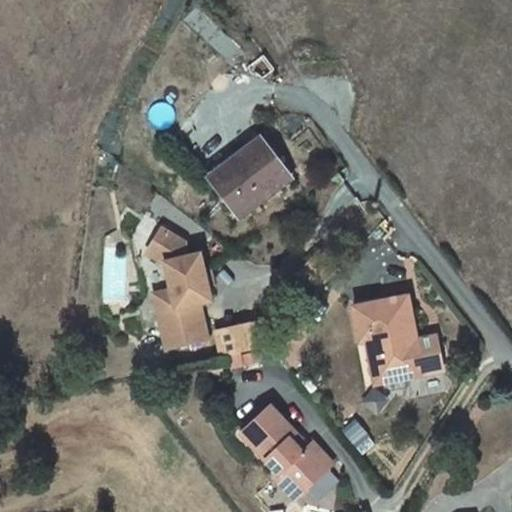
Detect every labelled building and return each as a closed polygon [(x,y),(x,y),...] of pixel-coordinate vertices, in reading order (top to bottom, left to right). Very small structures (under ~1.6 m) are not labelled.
[(230,65),(243,55),(224,30),(211,39),(230,65)] [(209,177),(241,218),(292,179),(260,137),(209,177)] [(207,285),(204,271),(200,255),(189,257),(186,243),(163,229),(148,252),(166,264),(172,291),(154,295),(166,349),(207,339),(199,304),(211,301),(207,285)] [(210,269),(204,271),(207,285),(213,284),(210,269)] [(354,307),(359,342),(368,342),(376,341),(383,382),(408,378),(407,369),(421,367),(408,297),(354,307)] [(376,341),(368,342),(376,384),(383,382),(376,341)] [(408,378),(422,376),(421,367),(407,369),(408,378)] [(277,478),(297,500),(309,489),(335,464),(314,442),(307,449),(294,435),(297,432),(272,406),(242,433),(282,474),(277,478)]
